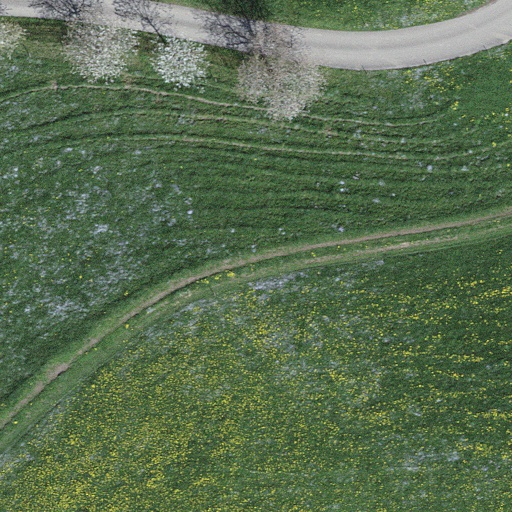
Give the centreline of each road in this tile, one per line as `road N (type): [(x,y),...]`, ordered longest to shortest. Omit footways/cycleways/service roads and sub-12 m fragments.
road 1 (track): [(511,216),(231,265),(146,311),(40,393),(0,439)]
road 2 (unclassified): [(0,4),(107,10),(312,51),(379,54),(448,43),(511,13)]
